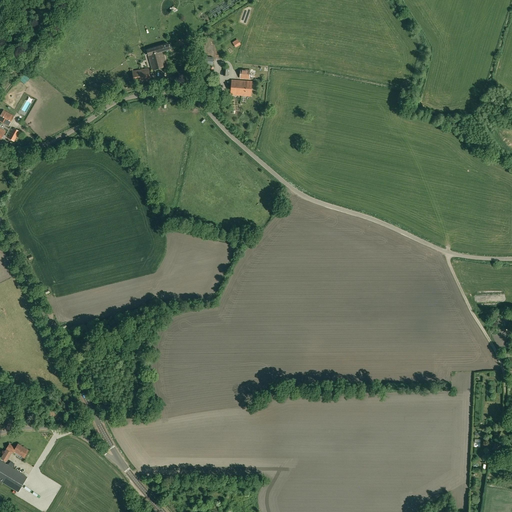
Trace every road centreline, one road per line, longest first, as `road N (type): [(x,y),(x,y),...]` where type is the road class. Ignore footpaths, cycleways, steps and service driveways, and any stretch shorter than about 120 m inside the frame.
road 1 (unclassified): [(511,259),(448,253),(311,200),(188,96),(125,99),(45,145),(0,155)]
road 2 (tertiary): [(95,417),(0,224)]
road 3 (track): [(448,253),(504,374),(511,446)]
road 4 (track): [(0,92),(63,30),(74,0)]
